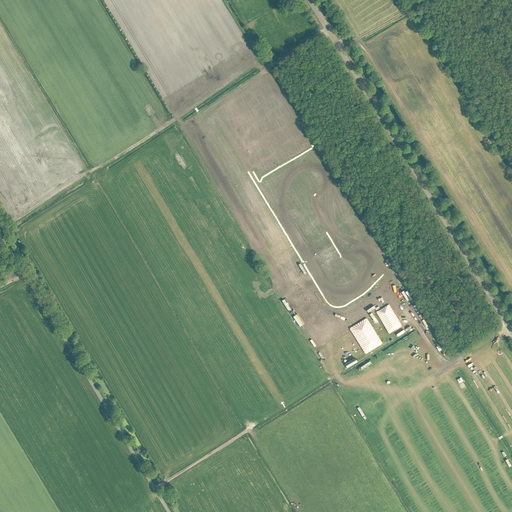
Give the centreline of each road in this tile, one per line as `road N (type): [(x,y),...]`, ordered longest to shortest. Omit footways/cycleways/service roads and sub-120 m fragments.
road 1 (tertiary): [(511,332),(310,0)]
road 2 (track): [(0,230),(249,67),(270,64),(328,30)]
road 3 (track): [(167,511),(0,235)]
road 4 (track): [(154,490),(326,383)]
